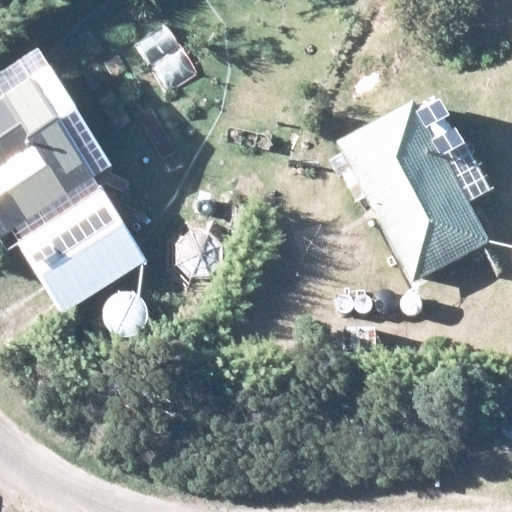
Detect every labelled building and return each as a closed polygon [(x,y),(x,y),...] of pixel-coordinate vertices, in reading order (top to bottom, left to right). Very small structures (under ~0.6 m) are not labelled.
[(191,101),(147,98),(143,150),(186,153),(191,101)] [(409,106),(333,147),(411,289),(487,248),(409,106)] [(0,107),(0,193),(40,166),(1,107),(0,107)] [(80,216),(26,263),(72,316),(98,293),(107,304),(134,279),(80,216)] [(374,328),(341,329),(341,351),(374,350),(374,328)]
